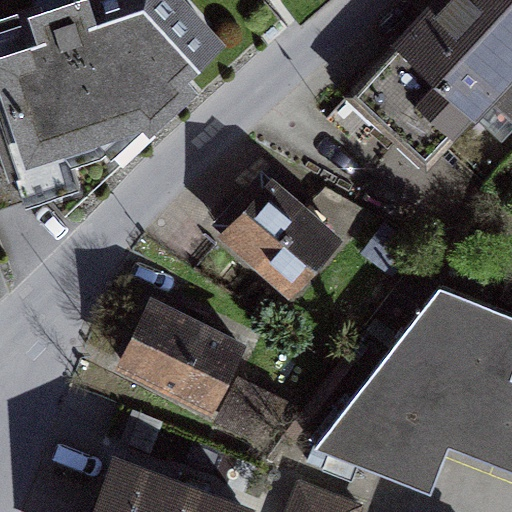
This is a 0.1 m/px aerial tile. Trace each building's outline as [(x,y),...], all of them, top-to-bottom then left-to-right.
[(173,0),(0,0),(0,196),(2,203),(74,183),(193,69),(173,0)] [(511,0),(432,0),(343,99),(425,173),(475,117),(511,149),(511,0)] [(342,234),(268,179),(218,245),(292,301),(342,234)] [(511,309),(427,276),(307,434),(423,478),(439,436),(511,460),(511,309)] [(137,292),(105,359),(209,407),(240,340),(137,292)] [(243,511),(248,500),(107,448),(83,511),(243,511)] [(352,511),(357,499),(288,474),(273,511),(352,511)]
